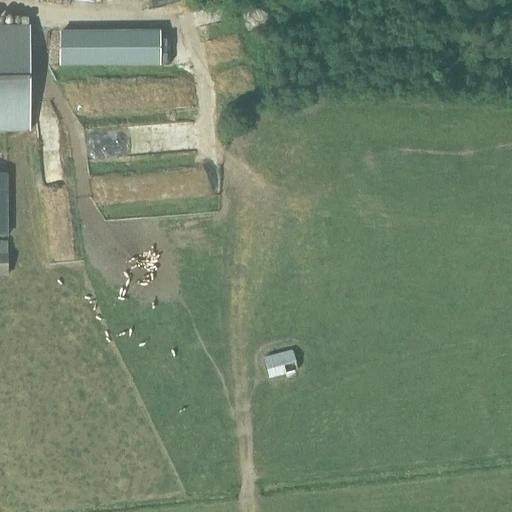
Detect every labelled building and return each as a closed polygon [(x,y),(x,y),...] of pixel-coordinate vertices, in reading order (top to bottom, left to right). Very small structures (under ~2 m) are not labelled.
[(126,33),(60,33),(59,68),(127,67),(126,33)] [(0,122),(28,122),(28,35),(0,34),(0,122)] [(171,101),(171,77),(81,78),(82,102),(171,101)] [(150,188),(214,185),(213,164),(149,166),(150,188)] [(0,275),(9,276),(8,244),(0,244),(0,275)] [(255,355),(256,367),(289,364),(288,353),(255,355)] [(259,381),(278,377),(275,366),(256,371),(259,381)]
